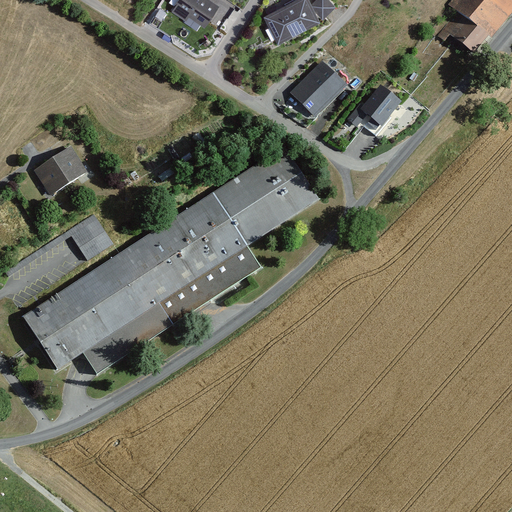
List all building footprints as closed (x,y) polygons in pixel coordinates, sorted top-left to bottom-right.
[(175,0),(172,7),(200,25),(215,2),(211,0),(175,0)] [(314,0),(310,0),(270,20),(283,45),(327,24),(340,9),(329,0),(321,0),(317,5),(314,0)] [(511,12),(511,0),(452,0),(448,6),(461,16),(446,35),(477,58),(511,12)] [(319,59),(287,91),(312,116),(344,85),(319,59)] [(376,84),(356,108),(363,114),(376,125),(396,102),(376,84)] [(363,114),(356,108),(346,120),(354,126),(363,114)] [(71,145),(32,168),(49,197),(88,173),(71,145)] [(286,148),(21,316),(54,368),(80,352),(95,375),(261,269),(247,247),(320,201),(286,148)] [(87,259),(113,243),(96,215),(70,230),(87,259)]
